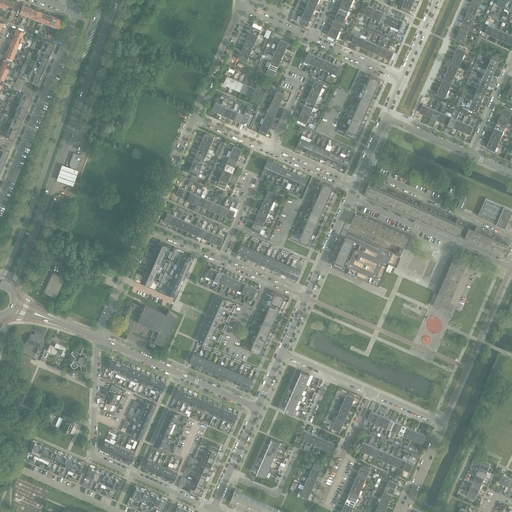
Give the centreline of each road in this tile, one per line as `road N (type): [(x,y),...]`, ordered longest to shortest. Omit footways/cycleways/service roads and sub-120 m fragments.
road 1 (secondary): [(10,290),(114,0)]
road 2 (secondary): [(103,0),(0,284)]
road 3 (residential): [(0,200),(76,12)]
road 4 (residential): [(257,407),(96,337)]
road 5 (residential): [(404,511),(440,423),(370,391)]
road 6 (residential): [(176,494),(94,458),(94,387)]
road 7 (residential): [(484,256),(350,196)]
road 8 (residential): [(321,502),(370,391)]
road 9 (residential): [(96,337),(145,227)]
road 10 (residential): [(145,227),(193,117)]
